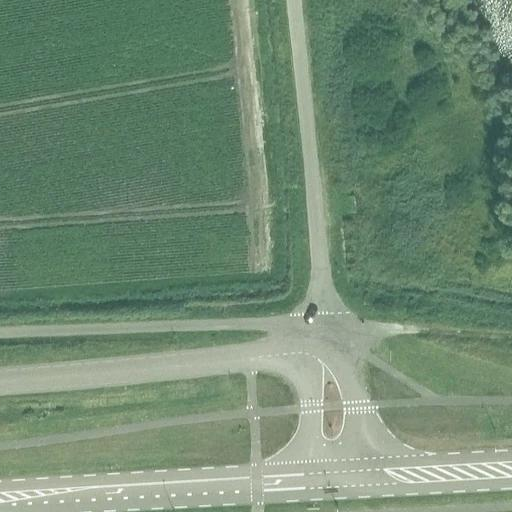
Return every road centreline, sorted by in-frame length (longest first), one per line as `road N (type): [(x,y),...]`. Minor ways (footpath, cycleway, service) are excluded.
road 1 (unclassified): [(320,321),(291,0)]
road 2 (tertiary): [(0,377),(320,352)]
road 3 (unclassified): [(0,329),(320,321)]
road 4 (primary): [(0,498),(310,479)]
road 5 (primary): [(350,475),(511,467)]
road 6 (tertiary): [(350,475),(348,379),(320,352)]
road 7 (tertiary): [(320,352),(307,382),(310,479)]
